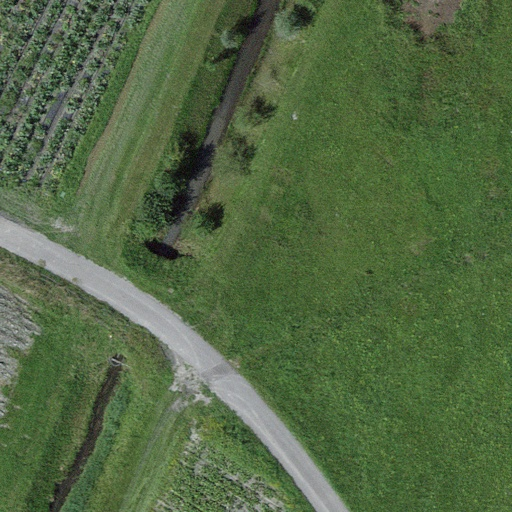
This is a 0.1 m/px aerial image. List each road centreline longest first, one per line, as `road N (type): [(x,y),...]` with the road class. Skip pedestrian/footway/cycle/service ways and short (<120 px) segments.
road 1 (track): [(0,233),(106,287),(195,348),(331,511)]
road 2 (track): [(195,348),(127,511)]
